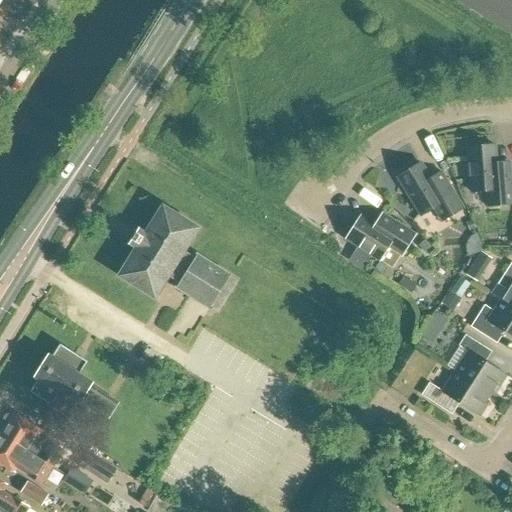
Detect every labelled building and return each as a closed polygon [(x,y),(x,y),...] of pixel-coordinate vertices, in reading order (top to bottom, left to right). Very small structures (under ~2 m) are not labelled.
[(496,164),(495,145),(467,148),(469,165),(467,165),(468,177),(470,177),(471,193),(487,191),(488,207),(511,204),(511,202),(509,163),(496,164)] [(440,172),(430,178),(421,164),(397,178),(421,216),(434,208),(442,222),(463,209),(440,172)] [(199,227),(163,205),(146,233),(139,229),(130,244),(136,248),(118,276),(155,298),(171,273),(181,280),(176,287),(210,308),(231,274),(197,253),(194,259),(184,252),(191,241),(190,241),(199,227)] [(361,216),(346,239),(356,246),(370,254),(380,261),(392,268),(400,255),(402,256),(415,236),(389,219),(381,214),(374,225),(361,216)] [(472,221),(466,223),(470,231),(476,228),(472,221)] [(425,256),(432,250),(423,240),(417,246),(425,256)] [(500,301),(511,308),(511,263),(498,285),(507,291),(500,301)] [(473,264),(466,275),(476,282),(484,270),(473,264)] [(403,277),(398,286),(411,294),(416,285),(403,277)] [(453,312),(461,299),(450,292),(443,305),(453,312)] [(511,308),(500,301),(494,312),(484,306),(471,327),(497,344),(504,332),(511,337),(511,308)] [(436,313),(429,325),(439,332),(447,320),(436,313)] [(455,372),(490,394),(496,384),(498,386),(505,375),(485,362),(491,352),(465,336),(459,346),(468,352),(455,372)] [(38,378),(30,392),(52,405),(61,392),(79,403),(79,402),(108,420),(119,403),(90,385),(90,384),(79,377),(88,363),(81,359),(59,345),(59,346),(58,347),(51,359),(49,358),(37,377),(38,378)] [(483,404),(490,394),(455,372),(443,392),(429,384),(422,396),(452,415),(459,403),(479,416),(486,406),(483,404)] [(27,452),(50,466),(59,451),(37,437),(41,430),(14,412),(0,434),(27,452)] [(27,452),(0,434),(0,464),(14,473),(19,466),(41,480),(50,466),(27,452)] [(108,484),(116,471),(87,454),(79,467),(108,484)] [(85,496),(93,483),(72,471),(64,484),(85,496)] [(0,510),(3,511),(25,511),(28,508),(2,492),(7,485),(0,480),(0,510)] [(51,511),(57,502),(28,483),(21,493),(51,511)]
